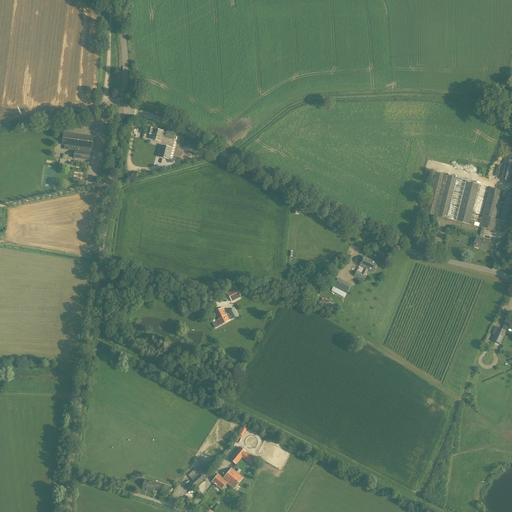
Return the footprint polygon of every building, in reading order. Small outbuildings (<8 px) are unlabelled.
[(147,134),(150,135),(149,139),(160,142),(163,131),(148,128),(147,134)] [(173,140),(175,133),(166,131),(165,137),(173,140)] [(69,150),(74,151),(73,158),(89,161),(91,149),(92,149),(93,137),(63,133),(62,145),(69,146),(69,150)] [(169,160),(172,148),(160,145),(157,157),(169,160)] [(511,159),(504,158),(499,179),(509,181),(511,164),(511,159)] [(496,172),(493,172),(493,176),(498,177),(499,174),(500,174),(501,169),(497,169),(496,172)] [(447,219),(457,180),(457,178),(432,172),(430,182),(433,183),(425,213),(447,219)] [(466,182),(457,180),(447,219),(456,221),(466,182)] [(496,220),(503,191),(489,188),(480,185),(466,182),(456,221),(470,225),(479,227),(482,228),(479,238),(475,236),(474,241),(476,241),(474,247),(487,250),(490,240),(483,238),(485,229),(500,232),(503,222),(496,220)] [(511,193),(507,192),(500,217),(500,220),(511,223),(511,217),(511,193)] [(373,273),(378,264),(363,257),(359,266),(364,268),(361,274),(356,272),(354,276),(364,281),(366,276),(365,276),(368,270),(373,273)] [(338,279),(333,287),(346,294),(351,285),(338,279)] [(238,298),(233,289),(227,293),(231,301),(238,298)] [(229,313),(227,314),(226,315),(222,308),(213,313),(218,320),(216,321),(219,326),(230,320),(232,319),(232,318),(237,316),(234,309),(228,312),(229,313)] [(511,319),(511,321),(510,321),(511,320),(507,318),(503,326),(507,328),(508,328),(508,327),(511,329),(511,319)] [(500,344),(506,331),(505,331),(502,329),(498,328),(492,341),(500,344)] [(239,434),(243,437),(247,428),(243,426),(239,434)] [(229,460),(234,464),(241,456),(247,461),(250,457),(238,448),(229,460)] [(204,480),(200,475),(195,469),(188,476),(192,480),(186,486),(190,491),(204,480)] [(233,489),(243,478),(231,469),(223,479),(218,475),(212,482),(221,490),(226,483),(233,489)] [(153,488),(159,490),(161,484),(152,481),(151,482),(145,480),(142,488),(146,489),(146,490),(152,492),(153,488)]
